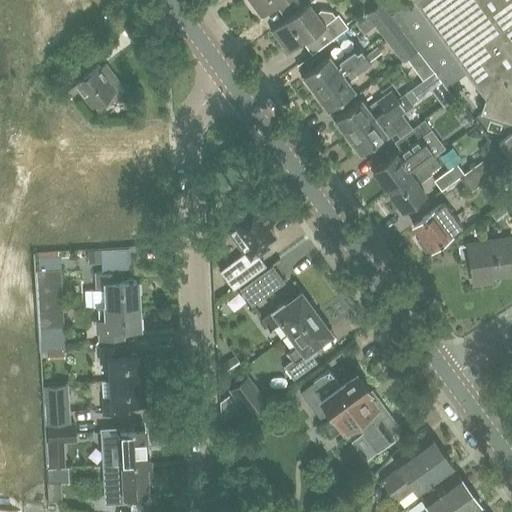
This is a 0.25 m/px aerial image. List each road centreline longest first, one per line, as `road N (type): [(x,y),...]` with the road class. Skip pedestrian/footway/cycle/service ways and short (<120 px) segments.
road 1 (residential): [(209,511),(192,135),(196,117),(229,84)]
road 2 (tertiary): [(449,380),(229,84)]
